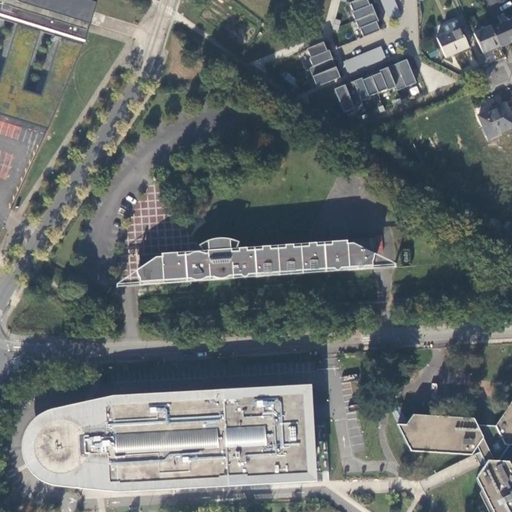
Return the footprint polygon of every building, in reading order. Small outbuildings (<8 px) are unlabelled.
[(0,0),(0,113),(49,128),(83,45),(80,44),(81,41),(84,42),(87,31),(92,17),(94,11),(97,3),(85,0),(0,0)] [(352,13),(355,21),(375,13),(372,5),(370,6),(367,0),(358,0),(350,4),(353,13),(352,13)] [(375,13),(355,21),(359,30),(360,29),(364,38),(380,32),(377,23),(378,22),(375,13)] [(501,24),(492,28),(501,46),(501,48),(511,43),(511,15),(506,18),(504,14),(498,17),(501,24)] [(445,25),(444,29),(446,33),(460,28),(458,23),(454,22),(445,25)] [(438,37),(447,57),(470,47),(461,27),(460,28),(446,33),(438,37)] [(475,34),(483,54),(501,46),(492,28),(492,27),(475,34)] [(329,51),(327,52),(323,43),(307,50),(311,59),(309,59),(313,67),(333,59),(329,51)] [(381,46),(342,62),(348,74),(386,58),(381,46)] [(340,78),(333,59),(313,67),(309,69),(317,88),(340,78)] [(396,88),(397,91),(416,84),(407,60),(388,68),(396,88)] [(371,77),(378,94),(387,90),(387,91),(396,88),(388,68),(379,72),(380,74),(371,77)] [(378,94),(371,77),(362,81),(362,79),(353,82),(361,102),(370,98),(369,97),(378,94)] [(344,113),(363,106),(361,102),(353,82),(334,90),(344,113)] [(479,116),(489,138),(511,127),(511,117),(506,103),(479,116)] [(450,161),(438,134),(409,147),(415,160),(420,158),(426,172),(450,161)] [(370,240),(304,245),(235,250),(238,243),(233,242),(228,240),(223,240),(218,240),(213,241),(208,242),(203,244),(198,246),(202,252),(137,257),(138,270),(136,271),(136,276),(139,279),(139,286),(372,270),(371,262),(374,255),(371,254),(370,240)] [(344,380),(342,393),(358,395),(360,382),(344,380)] [(390,385),(395,392),(403,387),(397,380),(390,385)] [(44,482),(55,486),(117,492),(317,481),(313,384),(112,395),(47,411),(32,420),(26,429),(21,445),(23,456),(25,462),(31,471),(44,482)] [(511,511),(511,468),(510,465),(500,464),(505,455),(509,449),(511,448),(511,403),(496,428),(489,428),(477,428),(473,419),(412,415),(406,426),(396,425),(410,453),(472,458),(476,450),(481,459),(484,465),(475,481),(490,511),(511,511)]
